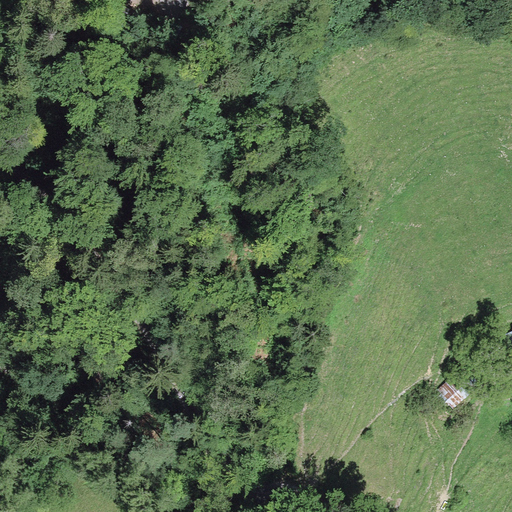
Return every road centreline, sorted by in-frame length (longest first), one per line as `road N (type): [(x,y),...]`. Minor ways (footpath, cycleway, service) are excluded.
road 1 (track): [(377,0),(288,54),(244,164),(273,318),(278,511)]
road 2 (track): [(0,157),(46,198),(214,432),(248,511)]
road 3 (track): [(207,511),(0,362)]
